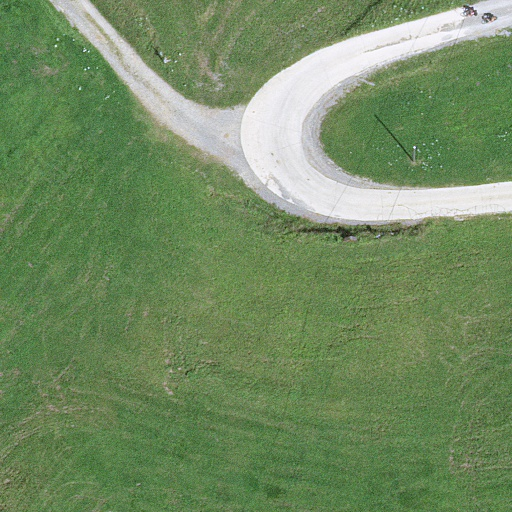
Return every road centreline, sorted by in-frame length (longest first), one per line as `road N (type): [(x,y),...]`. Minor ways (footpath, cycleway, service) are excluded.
road 1 (track): [(276,144),(275,119),(291,94),(324,73),(511,12)]
road 2 (track): [(276,144),(231,147),(203,134),(74,0)]
road 3 (track): [(511,200),(353,201),(301,187),(276,144)]
